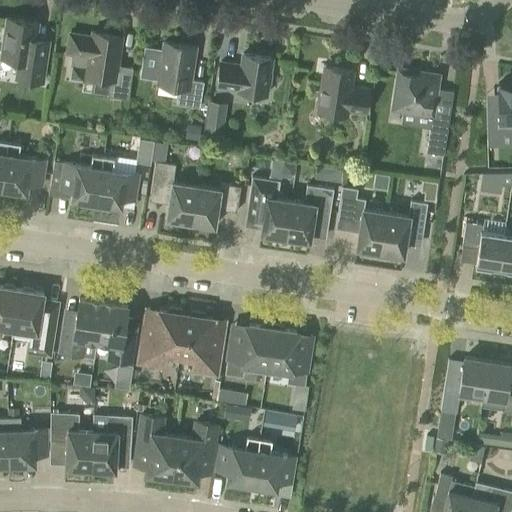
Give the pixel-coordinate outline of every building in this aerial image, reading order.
[(16,78),(41,82),(47,40),(34,38),(36,23),(7,18),(1,58),(19,60),(16,78)] [(117,65),(121,36),(92,31),(91,36),(69,33),(66,53),(78,54),(76,65),(71,64),(69,79),(83,81),(84,76),(110,79),(107,96),(127,99),(132,67),(117,65)] [(190,80),(195,47),(163,42),(161,57),(159,57),(157,69),(159,69),(157,84),(179,87),(176,104),(199,107),(203,82),(190,80)] [(266,95),(271,58),(242,54),(240,65),(219,62),(215,87),(266,95)] [(364,113),(368,89),(350,87),(352,71),(324,67),(317,110),(346,114),(347,110),(364,113)] [(443,154),(449,115),(431,113),(436,76),(399,70),(393,108),(427,113),(425,122),(430,123),(426,152),(443,154)] [(511,129),(511,82),(496,83),(497,111),(485,111),(486,139),(500,138),(499,130),(511,129)] [(224,122),(206,120),(204,129),(222,132),(224,122)] [(95,207),(102,156),(91,154),(89,166),(71,164),(74,140),(57,137),(49,186),(71,190),(70,199),(81,201),(80,205),(95,207)] [(153,141),(139,138),(135,162),(150,164),(151,159),(153,141)] [(153,141),(151,159),(164,161),(166,143),(153,141)] [(7,142),(0,190),(0,193),(13,195),(17,191),(26,193),(27,183),(41,185),(45,160),(18,156),(20,144),(7,142)] [(102,156),(95,207),(109,209),(110,205),(121,207),(122,199),(136,201),(140,174),(112,170),(114,158),(102,156)] [(189,226),(195,185),(172,181),(175,164),(154,161),(148,200),(168,203),(165,218),(178,220),(177,225),(189,226)] [(342,169),(329,167),(327,180),(340,182),(342,169)] [(511,171),(503,172),(501,183),(511,185),(511,171)] [(284,237),(290,200),(277,198),(279,180),(251,176),(247,204),(264,206),(260,233),(284,237)] [(195,185),(189,226),(201,228),(202,224),(214,226),(217,208),(236,211),(240,186),(219,183),(218,188),(195,185)] [(290,200),(284,237),(309,240),(313,214),(329,216),(333,188),(306,184),(303,202),(290,200)] [(379,253),(385,212),(363,209),(365,199),(356,197),(357,189),(341,186),(337,213),(361,217),(356,247),(368,249),(369,252),(379,253)] [(385,212),(379,253),(389,255),(392,253),(403,255),(407,227),(423,230),(427,203),(410,200),(407,215),(385,212)] [(498,269),(503,234),(481,230),(482,224),(465,221),(461,245),(477,248),(474,265),(498,269)] [(511,228),(504,228),(503,234),(498,269),(511,271),(511,228)] [(0,326),(13,328),(19,289),(17,288),(14,285),(5,284),(2,286),(0,285),(0,326)] [(19,289),(13,328),(12,334),(31,337),(28,351),(49,355),(56,311),(40,309),(43,292),(34,291),(32,288),(23,287),(21,289),(19,289)] [(85,299),(79,298),(77,309),(65,307),(58,351),(82,355),(84,339),(96,341),(102,302),(100,301),(98,297),(87,296),(85,299)] [(107,359),(130,362),(138,317),(126,315),(127,305),(120,304),(119,300),(107,299),(105,302),(102,302),(96,341),(109,343),(107,359)] [(179,355),(185,314),(182,314),(181,309),(169,307),(166,311),(146,308),(137,363),(160,366),(162,353),(179,355)] [(185,314),(179,355),(195,358),(193,371),(216,375),(225,320),(204,317),(203,312),(191,310),(189,315),(185,314)] [(248,325),(232,323),(225,373),(242,376),(243,370),(265,373),(273,324),(264,322),(259,326),(248,324),(248,325)] [(304,385),(309,350),(311,335),(295,332),(296,331),(285,330),(282,325),(273,324),(265,373),(277,375),(284,370),(288,371),(287,382),(304,385)] [(482,395),(488,361),(463,357),(461,370),(446,368),(442,394),(436,438),(452,440),(459,392),(482,395)] [(511,413),(511,386),(506,386),(510,364),(488,361),(482,395),(481,405),(502,408),(501,412),(511,413)] [(232,391),(218,388),(216,400),(230,403),(232,391)] [(292,398),(291,408),(304,410),(306,400),(292,398)] [(229,404),(229,421),(253,421),(253,405),(229,404)] [(89,474),(92,430),(78,429),(79,413),(50,412),(49,440),(65,440),(65,467),(76,468),(79,473),(89,474)] [(161,417),(141,414),(134,466),(146,467),(145,473),(158,475),(157,480),(170,482),(176,435),(159,433),(161,417)] [(92,430),(89,474),(100,474),(103,469),(115,470),(117,443),(130,444),(132,416),(107,415),(106,431),(92,430)] [(0,468),(8,469),(7,417),(0,417),(0,468)] [(7,417),(8,469),(22,468),(25,464),(34,464),(34,454),(48,454),(47,428),(20,429),(20,417),(7,417)] [(216,424),(191,421),(188,437),(176,435),(170,482),(183,483),(184,479),(196,480),(198,472),(210,474),(216,424)] [(250,490),(259,438),(247,436),(245,448),(218,443),(214,469),(227,471),(225,481),(237,482),(236,487),(250,490)] [(259,438),(250,490),(264,492),(265,487),(276,489),(278,480),(292,482),(296,457),(269,452),(271,440),(259,438)] [(447,440),(435,438),(432,451),(445,453),(447,440)] [(467,511),(474,486),(450,480),(452,475),(439,472),(434,495),(432,495),(429,509),(441,511),(467,511)] [(474,486),(467,511),(510,511),(511,507),(511,490),(475,481),(474,486)]
